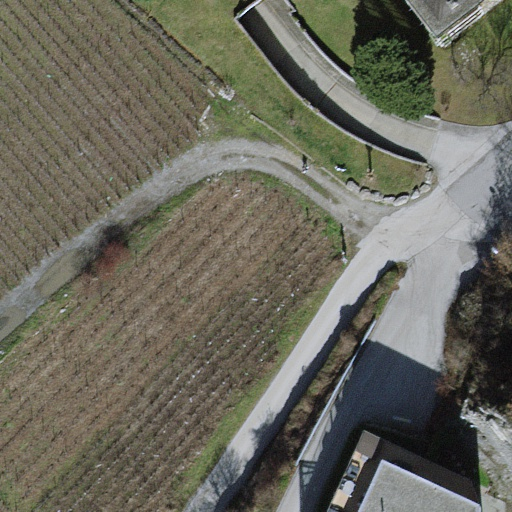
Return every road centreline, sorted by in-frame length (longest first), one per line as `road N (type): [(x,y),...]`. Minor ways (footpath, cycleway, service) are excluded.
road 1 (residential): [(511,189),(383,243),(231,443),(192,511)]
road 2 (track): [(383,243),(269,160),(185,169),(0,324)]
road 3 (residential): [(511,197),(437,285),(318,463),(295,511)]
